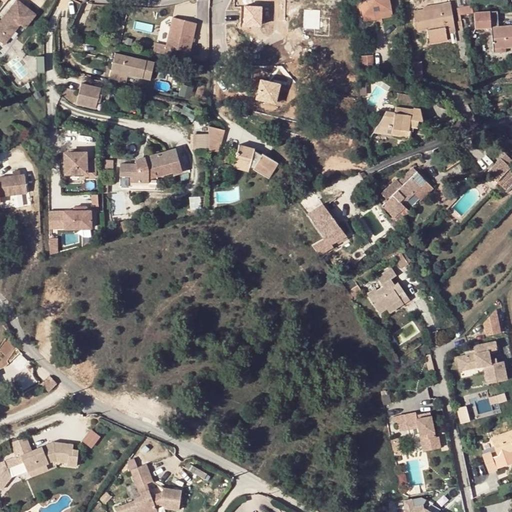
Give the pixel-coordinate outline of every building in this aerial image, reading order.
[(0,17),(0,26),(11,36),(23,22),(28,26),(39,13),(23,0),(18,0),(2,19),(0,17)] [(391,20),(389,9),(384,10),(382,0),(358,0),(364,25),(391,20)] [(424,5),(424,9),(424,13),(430,13),(429,10),(443,9),(442,4),(424,5)] [(444,28),(443,9),(429,10),(430,13),(424,13),(424,9),(414,10),(415,29),(426,29),(426,30),(444,28)] [(492,27),(493,48),(507,47),(511,46),(511,25),(499,26),(498,11),(475,13),(476,28),(492,27)] [(196,23),(173,17),(165,54),(188,59),(196,23)] [(393,25),(391,20),(364,25),(364,31),(393,25)] [(11,36),(0,26),(0,36),(6,42),(11,36)] [(111,69),(129,73),(151,78),(155,60),(115,52),(111,69)] [(44,71),(44,55),(36,55),(36,72),(44,71)] [(374,65),(360,65),(360,79),(374,81),(374,65)] [(419,65),(409,67),(412,82),(422,85),(419,65)] [(129,73),(111,69),(109,77),(119,78),(127,80),(129,73)] [(364,98),(368,84),(343,77),(339,90),(364,98)] [(101,88),(81,82),(76,103),(96,108),(101,88)] [(378,126),(390,128),(393,129),(393,134),(410,137),(411,132),(410,131),(411,127),(418,128),(419,120),(424,121),(420,109),(396,106),(395,112),(386,111),(378,126)] [(209,129),(209,140),(221,143),(225,131),(209,129)] [(221,143),(209,140),(209,153),(219,153),(221,143)] [(239,144),(235,159),(251,163),(250,165),(254,168),(253,169),(269,178),(278,162),(263,154),(262,155),(254,149),(254,148),(239,144)] [(137,164),(121,163),(120,176),(131,176),(131,182),(149,183),(149,169),(154,167),(157,176),(174,171),(173,168),(180,166),(175,149),(174,149),(136,160),(137,164)] [(87,151),(68,150),(68,170),(87,170),(87,174),(97,174),(97,157),(87,157),(87,151)] [(502,158),(511,167),(511,166),(511,159),(506,154),(502,158)] [(498,181),(511,167),(502,158),(488,172),(498,181)] [(511,183),(511,168),(511,167),(498,181),(506,190),(511,183)] [(403,186),(417,172),(413,168),(399,182),(403,186)] [(426,182),(417,172),(403,186),(399,182),(396,180),(382,194),(388,201),(383,205),(393,217),(404,207),(400,203),(405,198),(407,200),(414,194),(426,182)] [(23,173),(0,176),(0,195),(26,192),(23,173)] [(426,182),(414,194),(421,201),(433,189),(426,182)] [(308,213),(316,226),(332,216),(323,203),(308,213)] [(74,208),(64,208),(64,226),(91,226),(91,208),(87,208),(87,205),(74,204),(74,208)] [(404,207),(393,217),(397,221),(408,212),(404,207)] [(346,235),(341,227),(339,228),(336,223),(337,222),(332,216),(316,226),(323,238),(313,244),(321,254),(333,246),(331,244),(346,235)] [(403,243),(408,249),(417,241),(411,236),(403,243)] [(363,256),(358,251),(351,260),(355,263),(363,256)] [(384,312),(399,302),(396,298),(402,294),(396,286),(390,289),(387,285),(393,280),(389,273),(376,282),(382,290),(376,295),(374,292),(367,298),(378,313),(383,309),(384,312)] [(357,288),(351,293),(356,301),(362,296),(357,288)] [(402,306),(399,302),(384,312),(388,316),(402,306)] [(485,316),(486,334),(502,333),(500,315),(485,316)] [(476,352),(458,356),(461,370),(485,364),(487,372),(489,382),(508,378),(504,359),(498,360),(497,357),(492,358),(490,350),(498,348),(496,340),(474,345),(476,352)] [(51,376),(43,383),(50,390),(58,383),(51,376)] [(498,393),(490,396),(492,403),(500,401),(498,393)] [(467,405),(458,408),(462,423),(471,421),(467,405)] [(424,450),(442,446),(439,435),(436,436),(432,414),(418,417),(417,411),(397,415),(400,429),(409,428),(408,425),(419,423),(424,450)] [(420,451),(424,450),(419,423),(408,425),(409,428),(412,441),(418,440),(420,451)] [(498,455),(511,450),(511,428),(492,436),(498,455)] [(55,441),(49,444),(51,447),(44,450),(43,446),(33,450),(27,436),(13,441),(18,457),(21,455),(26,468),(29,473),(39,468),(39,466),(55,460),(67,462),(67,465),(78,466),(80,450),(74,449),(75,443),(55,441)] [(511,450),(498,455),(500,459),(511,454),(511,450)] [(492,451),(484,454),(490,471),(498,469),(492,451)] [(180,511),(182,491),(164,488),(164,492),(163,497),(154,500),(153,496),(148,484),(154,482),(147,465),(132,470),(141,496),(135,499),(136,502),(117,509),(117,511),(132,511),(134,511),(133,511),(156,511),(155,508),(162,505),(166,506),(166,509),(180,511)] [(163,497),(164,492),(153,496),(154,500),(163,497)] [(434,511),(426,508),(425,497),(404,500),(405,511),(434,511)]
